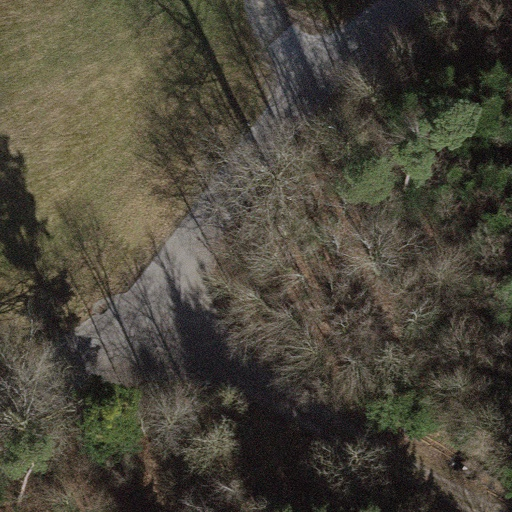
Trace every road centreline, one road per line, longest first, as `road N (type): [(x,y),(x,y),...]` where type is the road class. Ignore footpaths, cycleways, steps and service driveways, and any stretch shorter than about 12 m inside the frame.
road 1 (tertiary): [(0,414),(149,310),(310,88),(414,0)]
road 2 (track): [(149,310),(242,375),(488,511)]
